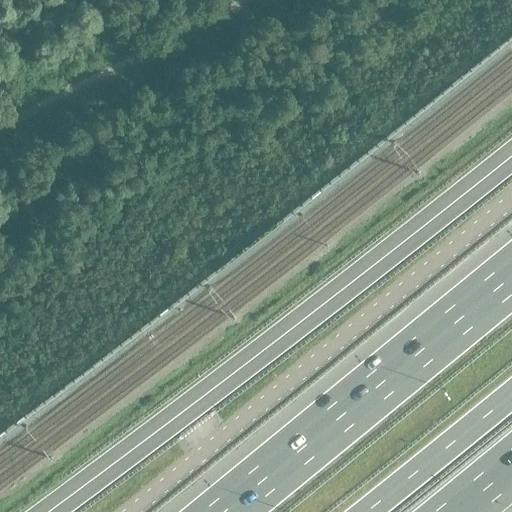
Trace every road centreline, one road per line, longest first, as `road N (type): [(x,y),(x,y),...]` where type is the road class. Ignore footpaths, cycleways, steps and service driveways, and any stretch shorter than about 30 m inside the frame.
road 1 (unclassified): [(130,511),(511,201)]
road 2 (motorway): [(511,275),(221,511)]
road 3 (motorway): [(511,390),(359,511)]
